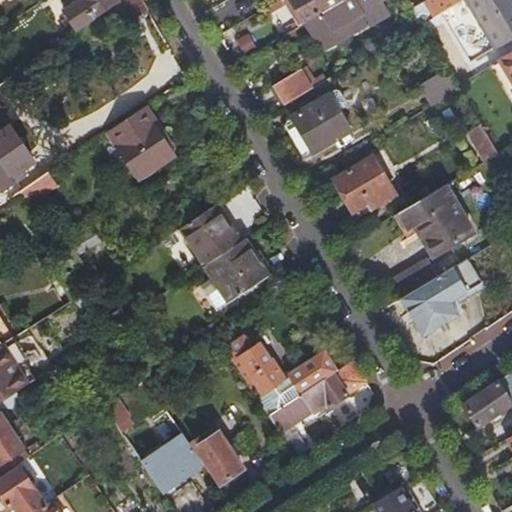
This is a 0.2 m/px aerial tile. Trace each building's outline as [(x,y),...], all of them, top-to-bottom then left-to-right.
[(112,0),(76,0),(78,1),(61,12),(74,32),(115,4),(112,0)] [(290,0),(305,25),(346,0),(290,0)] [(337,38),(340,43),(370,25),(371,27),(389,16),(380,1),(381,0),(350,0),(307,26),(320,48),(332,41),(337,38)] [(444,12),(464,0),(431,0),(415,10),(424,24),(444,12)] [(511,0),(464,0),(444,12),(474,62),(511,38),(511,0)] [(125,26),(113,9),(97,20),(108,37),(125,26)] [(335,46),(340,43),(337,38),(332,41),(335,46)] [(423,86),(435,105),(462,89),(460,86),(450,69),(423,86)] [(274,87),(286,106),(314,89),(302,70),(274,87)] [(341,91),(332,96),(341,111),(349,105),(341,91)] [(294,118),(296,120),(314,151),(316,153),(353,131),(341,111),(332,96),(294,118)] [(157,123),(146,108),(108,134),(141,179),(175,155),(154,125),(157,123)] [(0,161),(2,164),(0,165),(0,192),(24,177),(21,173),(34,164),(0,111),(0,161)] [(314,151),(296,120),(287,125),(305,157),(314,151)] [(486,162),(500,154),(483,124),(469,133),(486,162)] [(374,156),(335,179),(355,212),(377,199),(381,205),(397,195),(374,156)] [(218,171),(195,186),(202,198),(226,183),(218,171)] [(49,173),(20,193),(29,206),(58,187),(49,173)] [(419,224),(438,256),(475,234),(446,186),(401,213),(410,229),(419,224)] [(241,244),(216,206),(175,233),(200,271),(206,267),(241,244)] [(401,213),(395,216),(409,238),(417,233),(432,259),(438,256),(419,224),(410,229),(401,213)] [(68,245),(65,241),(57,247),(73,271),(82,266),(76,258),(100,242),(92,229),(68,245)] [(245,241),(241,244),(206,267),(230,303),(268,277),(245,241)] [(393,282),(403,299),(425,335),(460,315),(452,301),(483,283),(470,259),(438,278),(428,261),(393,282)] [(87,292),(73,271),(59,280),(73,302),(87,292)] [(0,348),(4,346),(14,339),(0,316),(0,348)] [(243,338),(224,351),(269,417),(320,383),(308,365),(308,364),(284,380),(272,361),(270,362),(259,345),(252,350),(243,338)] [(4,346),(29,384),(37,379),(24,360),(27,359),(25,353),(22,348),(19,344),(14,339),(4,346)] [(0,348),(0,403),(29,384),(4,346),(0,348)] [(320,383),(337,372),(325,354),(308,365),(320,383)] [(367,383),(354,361),(337,372),(320,383),(269,417),(280,433),(312,412),(314,414),(329,404),(330,407),(367,383)] [(145,379),(152,390),(170,378),(163,367),(145,379)] [(511,404),(511,398),(501,381),(465,405),(480,427),(511,404)] [(177,386),(167,393),(181,414),(191,408),(177,386)] [(0,467),(4,474),(28,458),(0,416),(0,467)] [(219,432),(196,449),(220,485),(244,469),(219,432)] [(164,445),(140,461),(163,494),(186,479),(185,477),(203,464),(184,436),(165,448),(164,445)] [(12,504),(17,511),(34,511),(44,506),(20,468),(0,481),(0,496),(7,507),(12,504)] [(425,511),(407,482),(376,501),(382,511),(425,511)] [(58,511),(51,501),(44,506),(34,511),(58,511)]
